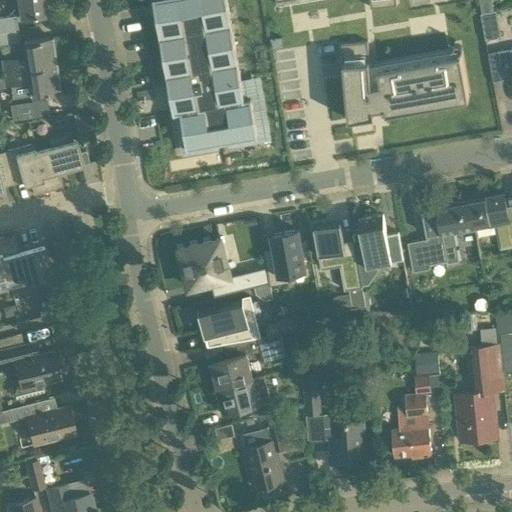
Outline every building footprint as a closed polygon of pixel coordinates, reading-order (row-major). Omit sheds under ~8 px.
[(44,0),(16,0),(19,18),(47,14),(44,0)] [(153,0),(174,114),(181,112),(181,116),(187,149),(217,143),(229,141),(258,136),(251,97),(245,98),(244,98),(241,80),(226,0),(153,0)] [(370,0),(371,10),(398,7),(397,0),(370,0)] [(499,0),(489,0),(492,12),(501,10),(499,0)] [(495,12),(481,14),(484,29),(489,28),(496,17),(495,12)] [(14,16),(0,18),(0,33),(17,31),(14,16)] [(17,31),(0,33),(0,46),(19,43),(17,31)] [(25,56),(0,60),(2,72),(55,64),(51,37),(22,41),(25,56)] [(368,41),(341,43),(348,119),(374,115),(373,108),(385,106),(386,112),(469,98),(468,92),(461,53),(378,68),(381,82),(372,84),(368,41)] [(511,49),(498,52),(503,79),(511,77),(511,49)] [(55,64),(2,72),(4,84),(29,81),(31,96),(59,91),(55,64)] [(344,92),(331,93),(332,117),(344,117),(344,92)] [(45,100),(15,105),(17,119),(48,114),(45,100)] [(35,151),(45,191),(62,186),(58,171),(79,165),(76,153),(70,132),(47,139),(50,147),(35,151)] [(33,143),(4,151),(12,183),(28,179),(33,194),(45,191),(35,151),(33,143)] [(4,151),(0,151),(0,203),(0,201),(0,186),(12,183),(4,151)] [(79,165),(89,162),(85,151),(76,153),(79,165)] [(504,192),(469,199),(475,228),(476,228),(476,225),(495,222),(500,247),(511,245),(511,247),(511,207),(507,208),(504,192)] [(455,232),(456,232),(475,228),(469,199),(461,200),(461,197),(454,199),(454,202),(435,205),(436,209),(422,212),(427,239),(407,242),(412,272),(430,268),(430,265),(446,262),(446,265),(461,263),(455,232)] [(353,232),(354,239),(362,285),(369,284),(379,269),(378,264),(403,260),(398,232),(387,234),(383,214),(358,219),(360,230),(353,232)] [(341,265),(345,289),(362,286),(362,285),(354,239),(336,242),(333,223),(314,227),(321,268),(341,265)] [(298,229),(271,234),(275,257),(266,259),(270,285),(290,282),(289,273),(305,270),(298,229)] [(16,235),(0,239),(0,252),(8,281),(9,280),(11,288),(13,287),(10,279),(25,275),(27,283),(50,277),(41,245),(20,250),(16,235)] [(229,277),(220,239),(179,249),(189,288),(209,283),(212,298),(248,289),(244,273),(229,277)] [(0,290),(11,288),(9,280),(8,281),(0,252),(0,290)] [(40,302),(36,303),(38,309),(61,303),(57,291),(38,296),(40,302)] [(260,337),(249,295),(199,308),(205,333),(217,330),(221,344),(260,337)] [(6,314),(17,311),(15,302),(4,305),(6,314)] [(511,315),(495,317),(497,334),(500,334),(502,358),(511,356),(511,315)] [(268,319),(265,323),(266,331),(278,329),(276,318),(268,319)] [(277,322),(278,329),(279,334),(294,331),(292,319),(277,322)] [(230,357),(212,362),(218,387),(253,379),(247,354),(261,351),(264,362),(287,356),(281,334),(259,338),(235,344),(227,346),(230,357)] [(23,343),(0,348),(0,367),(2,374),(16,371),(19,385),(18,385),(15,388),(14,392),(15,398),(42,391),(40,382),(60,377),(53,349),(26,356),(23,343)] [(473,391),(455,393),(460,441),(497,437),(493,391),(503,390),(498,344),(469,347),(473,391)] [(317,374),(304,375),(307,415),(320,413),(317,374)] [(400,428),(392,429),(395,455),(412,454),(413,457),(431,456),(428,426),(427,426),(426,415),(427,415),(425,392),(430,391),(428,375),(416,376),(418,393),(406,394),(407,406),(398,407),(400,428)] [(253,379),(218,387),(224,412),(250,406),(253,417),(277,411),(274,399),(259,403),(253,379)] [(348,421),(331,422),(334,462),(366,459),(362,417),(370,416),(368,393),(355,394),(346,405),(348,421)] [(34,402),(0,410),(0,423),(26,416),(33,444),(75,434),(67,405),(36,413),(34,402)] [(215,424),(220,451),(240,447),(235,421),(215,424)] [(272,441),(245,448),(255,487),(283,480),(275,450),(287,447),(281,423),(269,426),(272,441)] [(36,459),(25,462),(32,489),(43,486),(36,459)] [(68,483),(46,488),(52,511),(58,511),(64,511),(97,511),(96,507),(94,508),(89,491),(71,496),(68,483)] [(38,511),(35,496),(6,504),(7,511),(38,511)]
